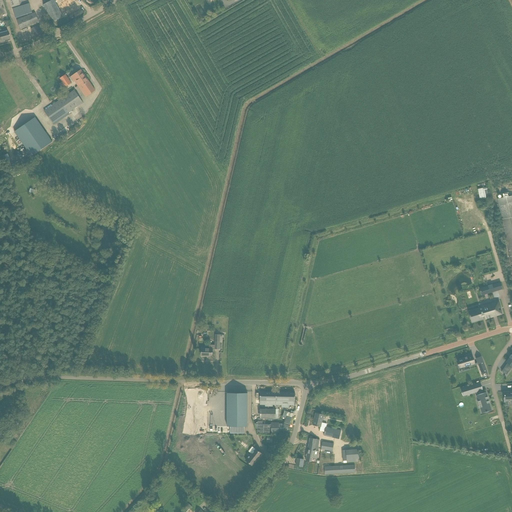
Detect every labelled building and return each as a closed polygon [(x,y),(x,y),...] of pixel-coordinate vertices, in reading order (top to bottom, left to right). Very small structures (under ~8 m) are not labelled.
[(9,0),(12,8),(15,18),(32,13),(29,3),(28,0),(9,0)] [(58,7),(54,0),(43,0),(45,3),(43,5),(48,14),(49,14),(52,18),(52,17),(54,21),(63,17),(61,14),(60,11),(58,7)] [(71,0),(58,7),(60,11),(61,14),(66,12),(67,14),(72,12),(78,9),(78,8),(84,5),(81,0),(76,0),(74,0),(72,1),(71,0)] [(16,20),(20,30),(39,22),(35,12),(16,20)] [(31,29),(35,38),(44,34),(40,25),(31,29)] [(2,33),(1,32),(0,32),(0,42),(5,41),(4,40),(10,38),(8,32),(2,33)] [(82,91),(86,97),(95,91),(81,70),(70,77),(74,81),(76,80),(84,90),(82,91)] [(60,78),(66,87),(71,83),(65,75),(60,78)] [(53,105),(44,111),(53,123),(70,111),(83,102),(77,94),(74,90),(67,96),(53,105)] [(35,117),(14,132),(31,156),(52,142),(35,117)] [(511,196),(497,200),(502,220),(511,267),(511,196)] [(492,285),(492,284),(488,285),(488,286),(483,287),(486,295),(498,292),(496,283),(492,285)] [(502,314),(500,308),(501,308),(498,301),(492,302),(493,303),(488,305),(489,307),(480,310),(480,308),(469,312),(470,315),(469,315),(470,317),(471,319),(472,322),(483,319),(483,318),(484,318),(485,319),(502,314)] [(222,349),(222,342),(222,338),(223,338),(223,335),(220,335),(220,334),(215,334),(215,342),(215,345),(209,345),(209,348),(201,348),(201,351),(201,356),(212,356),(212,349),(214,349),(219,349),(222,349)] [(472,355),(457,360),(459,365),(458,365),(459,371),(464,370),(464,367),(474,364),(472,355)] [(482,360),(477,362),(480,370),(485,368),(482,360)] [(466,388),(461,389),(462,391),(463,393),(462,393),(463,396),(468,394),(476,392),(477,392),(478,395),(477,396),(478,401),(477,401),(477,402),(478,401),(480,407),(479,407),(479,408),(480,407),(482,413),(485,411),(485,412),(487,411),(491,410),(489,403),(489,402),(489,403),(488,401),(489,401),(488,401),(487,399),(488,399),(488,398),(487,398),(487,397),(486,393),(482,394),(480,391),(482,390),(480,383),(465,387),(466,388)] [(260,392),(260,404),(266,404),(266,401),(272,402),(272,404),(282,405),(282,402),(288,402),(288,405),(294,405),(295,392),(260,392)] [(247,426),(247,393),(227,393),(227,426),(230,426),(230,433),(244,433),(244,426),(247,426)] [(259,419),(279,419),(279,409),(278,409),(276,409),(260,409),(259,419)] [(326,427),(327,424),(322,423),(323,415),(315,413),(313,425),(320,427),(319,431),(324,432),(324,435),(339,439),(341,430),(326,427)] [(310,438),(306,460),(311,461),(312,458),(317,459),(317,455),(316,454),(319,440),(310,438)] [(321,450),(332,452),(333,444),(322,442),(321,450)] [(246,461),(252,466),(258,457),(259,458),(262,454),(256,449),(252,454),(251,454),(246,461)] [(347,460),(347,463),(359,462),(359,450),(346,450),(342,451),(343,461),(347,460)] [(324,467),(325,475),(355,473),(355,465),(324,467)]
